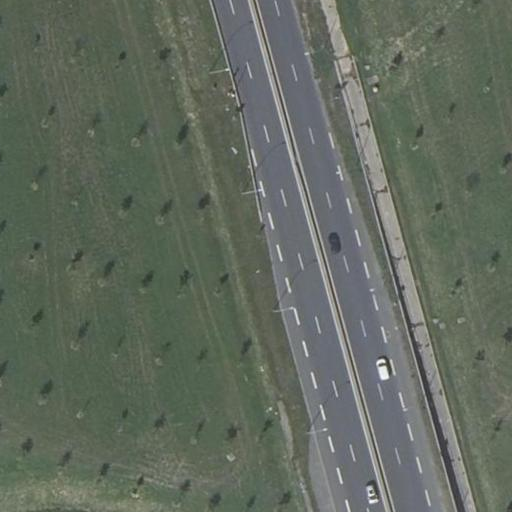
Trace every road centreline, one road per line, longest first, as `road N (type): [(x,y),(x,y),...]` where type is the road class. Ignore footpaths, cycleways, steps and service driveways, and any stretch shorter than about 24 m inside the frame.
road 1 (trunk): [(413,511),(273,0)]
road 2 (trunk): [(228,0),(368,511)]
